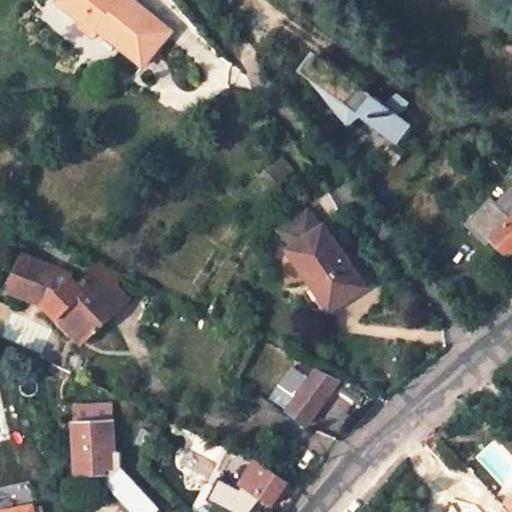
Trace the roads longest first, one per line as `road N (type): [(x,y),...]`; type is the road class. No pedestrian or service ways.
road 1 (residential): [(476,358),(247,63)]
road 2 (unclassified): [(316,511),(368,449),(476,358)]
